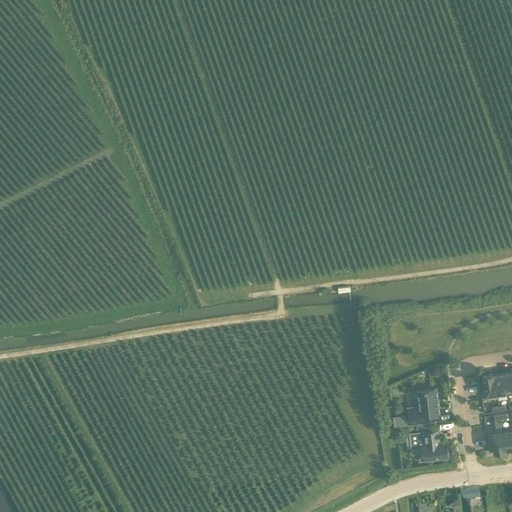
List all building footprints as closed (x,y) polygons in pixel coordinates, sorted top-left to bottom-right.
[(497,397),(497,395),(496,391),(494,375),(493,373),(482,374),(486,399),(497,397)] [(496,391),(497,395),(507,393),(507,391),(504,374),(494,375),(496,391)] [(419,406),(408,408),(410,425),(435,422),(434,414),(439,413),(436,388),(417,390),(419,406)] [(405,419),(393,420),(394,428),(406,426),(405,419)] [(448,459),(446,440),(438,441),(437,429),(417,432),(419,443),(423,443),(425,462),(448,459)] [(511,429),(503,431),(505,450),(511,449),(511,429)] [(505,450),(503,431),(492,433),(495,452),(505,450)] [(478,492),(460,494),(461,503),(474,501),(473,497),(479,497),(478,492)] [(456,494),(449,495),(451,509),(458,508),(456,494)]
